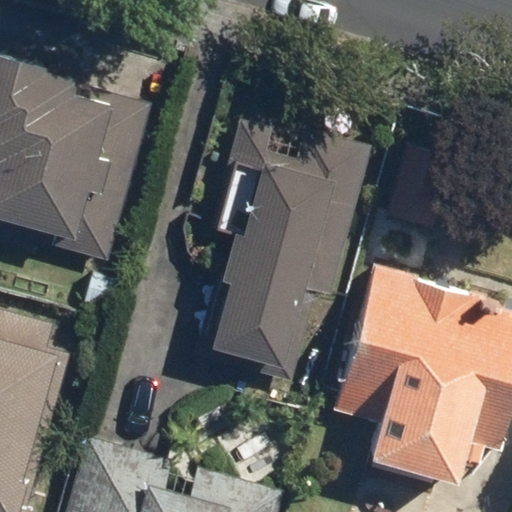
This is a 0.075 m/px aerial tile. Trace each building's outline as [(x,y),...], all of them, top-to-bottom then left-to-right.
[(151,86),(0,53),(0,198),(121,224),(151,86)] [(350,157),(234,130),(188,324),(304,351),(350,157)] [(511,287),(393,258),(371,345),(393,351),(370,442),(477,469),(500,377),(511,379),(511,287)] [(58,317),(0,304),(0,511),(51,511),(90,338),(55,330),(58,317)] [(272,511),(279,486),(98,442),(81,511),(272,511)]
